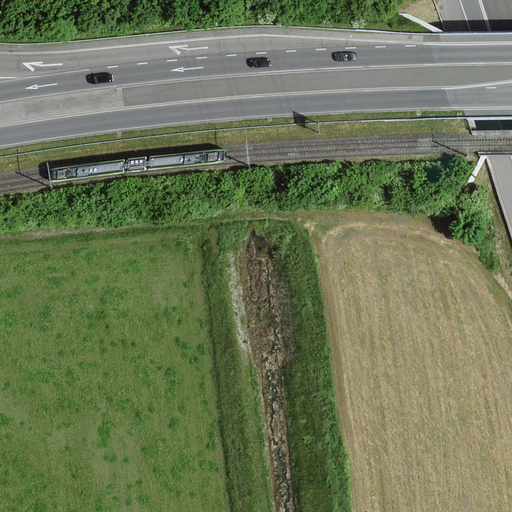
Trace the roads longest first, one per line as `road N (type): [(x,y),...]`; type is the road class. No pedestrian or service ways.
road 1 (secondary): [(0,136),(175,113),(511,96)]
road 2 (track): [(382,253),(316,221),(278,214),(0,239)]
road 3 (secondary): [(511,53),(175,67)]
road 4 (secondary): [(175,67),(0,91)]
road 5 (motorway): [(175,67),(0,68)]
